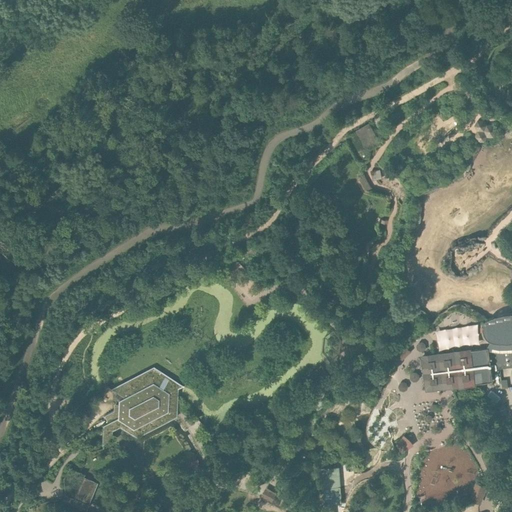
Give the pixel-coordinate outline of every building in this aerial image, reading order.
[(476,117),(473,124),(477,128),(474,135),(479,140),(485,139),(486,134),(493,134),(497,128),(493,122),(487,122),(484,117),(479,117),(476,117)] [(380,143),(369,123),(355,131),(367,151),(380,143)] [(370,172),(372,179),(378,178),(382,178),(380,170),(375,171),(370,172)] [(292,283),(304,275),(299,268),(287,275),(292,283)] [(497,316),(494,317),(491,319),(489,320),(487,321),(486,322),(485,325),(483,328),(483,331),(484,334),(485,336),(488,338),(491,340),(488,345),(487,347),(489,346),(491,368),(511,365),(511,313),(507,314),(504,314),(499,315),(497,316)] [(483,379),(490,378),(486,350),(469,352),(469,351),(422,357),(426,389),(456,385),(458,385),(474,383),(474,381),(483,379)] [(153,366),(109,388),(123,397),(118,400),(118,404),(114,404),(113,410),(104,415),(108,422),(103,425),(102,433),(102,445),(112,440),(112,438),(112,431),(120,427),(177,411),(178,388),(184,385),(153,366)] [(317,370),(305,378),(311,385),(315,382),(317,383),(323,379),(322,377),(327,374),(322,366),(317,370)] [(270,411),(263,415),(267,421),(274,417),(270,411)] [(398,444),(408,453),(417,442),(408,433),(398,444)] [(321,470),(322,488),(339,486),(337,468),(321,470)] [(98,485),(83,479),(76,496),(80,497),(91,501),(98,485)] [(486,486),(476,482),(470,498),(480,502),(486,486)] [(265,487),(260,497),(271,502),(276,492),(265,487)] [(65,491),(63,497),(62,499),(75,504),(76,502),(78,498),(74,497),(75,495),(65,491)]
